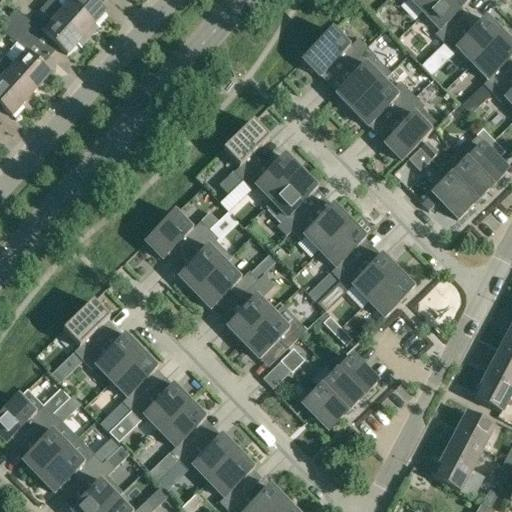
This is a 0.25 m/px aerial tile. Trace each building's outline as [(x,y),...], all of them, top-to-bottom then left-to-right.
[(47,0),(48,1),(87,36),(106,15),(89,0),(74,0),(71,3),(67,0),(47,0)] [(398,0),(404,5),(409,0),(424,16),(440,0),(398,0)] [(466,0),(440,0),(424,16),(440,32),(435,37),(443,46),(463,27),(455,18),(470,4),(466,0)] [(87,36),(48,1),(40,10),(54,23),(43,35),(67,57),(87,36)] [(17,12),(8,21),(31,42),(40,33),(17,12)] [(31,42),(8,21),(0,13),(0,31),(23,53),(31,42)] [(463,27),(443,46),(452,55),(457,50),(472,66),(502,37),(487,21),(472,36),(463,27)] [(347,69),(367,50),(358,41),(349,50),(333,33),(303,62),(320,79),(339,60),(347,69)] [(511,59),(511,47),(502,37),(472,66),(488,82),(483,87),(492,96),(511,77),(503,68),(511,59)] [(367,50),(347,69),(356,78),(337,96),(352,113),(382,84),(367,68),(376,59),(367,50)] [(0,64),(0,69),(31,98),(50,76),(26,54),(15,65),(7,57),(0,64)] [(31,98),(0,69),(0,107),(12,119),(31,98)] [(511,77),(492,96),(500,105),(505,100),(511,107),(511,77)] [(391,93),(382,84),(352,113),(368,129),(387,110),(396,119),(415,100),(400,84),(391,93)] [(445,84),(423,97),(433,115),(455,101),(445,84)] [(415,100),(396,119),(404,128),(385,146),(401,163),(431,134),(415,118),(424,109),(415,100)] [(243,184),(263,164),(254,156),(269,141),(253,124),(223,153),(239,170),(234,175),(243,184)] [(487,149),(494,143),(483,131),(476,138),(487,149)] [(505,155),(494,143),(487,149),(499,161),(505,155)] [(427,144),(420,150),(431,162),(438,156),(427,144)] [(464,165),(490,191),(506,176),(480,149),(464,165)] [(431,162),(420,150),(408,162),(420,174),(431,162)] [(271,173),(263,164),(243,184),(251,193),(256,188),(272,204),(302,175),(286,159),(271,173)] [(464,165),(449,180),(474,206),(490,191),(464,165)] [(317,191),(302,175),(272,204),(287,220),(282,225),(291,234),(311,214),(303,206),(317,191)] [(474,206),(449,180),(433,195),(458,222),(474,206)] [(319,223),(311,214),(291,234),(300,243),(305,238),(320,254),(350,225),(334,209),(319,223)] [(190,252),(210,233),(201,224),(192,232),(176,216),(146,244),(162,261),(181,243),(190,252)] [(366,241),(350,225),(320,254),(336,270),(331,275),(339,284),(359,265),(351,256),(366,241)] [(210,233),(190,252),(198,260),(179,279),(195,295),(225,266),(209,250),(218,242),(210,233)] [(368,273),(359,265),(339,284),(348,293),(353,288),(369,304),(398,275),(383,259),(368,273)] [(225,266),(195,295),(211,311),(230,293),(238,302),(258,283),(249,274),(240,282),(225,266)] [(414,291),(398,275),(369,304),(384,320),(414,291)] [(264,277),(258,283),(238,302),(247,310),(228,329),(243,345),(273,316),(260,303),(275,288),(264,277)] [(83,364),(103,344),(94,336),(109,321),(93,304),(63,333),(79,350),(74,355),(83,364)] [(289,332),(273,316),(243,345),(259,362),(278,343),(287,352),(307,333),(298,324),(289,332)] [(334,337),(341,331),(330,319),(323,326),(334,337)] [(341,331),(334,337),(346,349),(352,342),(341,331)] [(511,339),(507,337),(496,357),(511,365),(511,339)] [(103,344),(83,364),(91,373),(96,368),(112,384),(142,355),(126,339),(111,353),(103,344)] [(287,358),(298,369),(304,363),(293,352),(287,358)] [(157,371),(142,355),(112,384),(127,400),(122,405),(131,414),(151,395),(142,386),(157,371)] [(511,365),(496,357),(485,378),(511,392),(511,391),(511,365)] [(298,369),(287,358),(263,382),(272,391),(290,374),(292,376),(298,369)] [(350,360),(334,376),(360,402),(376,387),(350,360)] [(360,402),(334,376),(319,391),(344,417),(360,402)] [(511,392),(485,378),(473,401),(500,415),(511,392)] [(151,395),(131,414),(140,423),(145,418),(160,434),(190,405),(174,389),(159,403),(151,395)] [(344,417),(319,391),(303,407),(328,433),(344,417)] [(27,392),(20,400),(0,418),(0,438),(6,445),(25,427),(34,436),(54,416),(45,407),(43,409),(27,392)] [(190,405),(160,434),(176,450),(171,455),(179,464),(199,445),(191,436),(206,421),(190,405)] [(465,415),(453,437),(481,451),(492,430),(465,415)] [(54,416),(34,436),(42,444),(23,463),(39,479),(68,450),(77,441),(62,425),(54,416)] [(481,451),(453,437),(442,458),(469,473),(481,451)] [(199,445),(179,464),(188,473),(193,468),(209,484),(238,455),(223,439),(208,453),(199,445)] [(68,450),(39,479),(55,495),(74,477),(82,486),(102,467),(87,451),(77,441),(68,450)] [(238,455),(209,484),(224,500),(219,505),(225,511),(229,511),(248,495),(239,486),(254,472),(238,455)] [(469,473),(442,458),(431,480),(458,494),(469,473)] [(106,462),(102,467),(82,486),(90,494),(72,511),(104,511),(117,500),(123,495),(107,479),(115,471),(106,462)] [(511,471),(511,468),(504,464),(497,477),(506,482),(511,471)] [(248,495),(229,511),(279,511),(287,505),(271,489),(256,503),(248,495)] [(490,511),(498,497),(489,492),(481,507),(490,511)] [(136,511),(128,511),(117,500),(104,511),(154,511),(146,503),(136,511)] [(182,511),(177,500),(165,506),(167,511),(182,511)]
